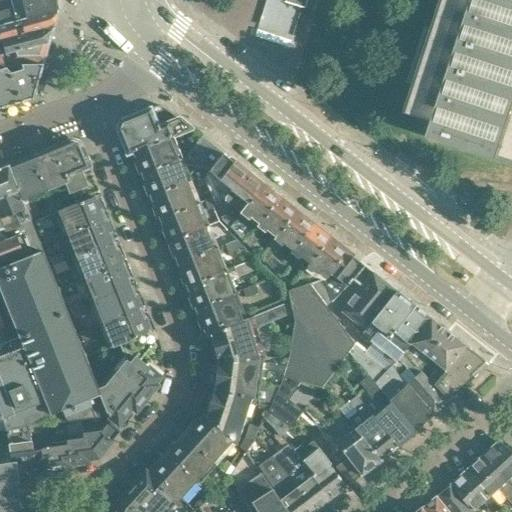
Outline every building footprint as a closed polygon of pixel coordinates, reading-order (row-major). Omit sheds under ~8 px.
[(59,9),(56,0),(0,0),(0,25),(6,24),(5,23),(59,9)] [(266,0),(257,30),(257,31),(256,36),(255,37),(288,48),(289,47),(290,42),(291,41),(302,7),(304,8),(304,7),(306,0),(266,0)] [(511,165),(511,0),(437,0),(428,28),(424,26),(406,83),(410,84),(401,112),(403,113),(418,118),(423,120),(430,122),(426,135),(426,136),(426,138),(511,165)] [(26,34),(54,27),(59,9),(5,23),(6,24),(0,25),(0,40),(2,40),(18,36),(15,26),(23,23),(26,34)] [(50,42),(54,27),(26,34),(18,36),(2,40),(6,54),(50,42)] [(23,63),(43,64),(50,42),(6,54),(4,54),(8,68),(23,63)] [(0,107),(33,97),(43,64),(23,63),(24,68),(11,73),(8,68),(0,70),(0,107)] [(68,94),(102,85),(97,67),(63,77),(68,94)] [(170,138),(191,129),(165,108),(164,107),(162,107),(161,106),(159,106),(157,106),(156,107),(132,116),(133,117),(124,121),(124,120),(122,121),(123,124),(122,128),(118,130),(119,131),(125,146),(124,146),(128,155),(136,152),(170,138)] [(179,159),(170,138),(136,152),(139,161),(138,166),(140,171),(144,172),(144,173),(179,159)] [(199,164),(213,146),(203,138),(188,156),(199,164)] [(99,190),(86,156),(84,157),(80,147),(82,147),(81,145),(77,146),(73,145),(71,141),(69,142),(70,143),(61,147),(60,145),(55,147),(72,192),(75,200),(99,190)] [(209,172),(223,154),(213,146),(199,164),(209,172)] [(72,192),(55,147),(32,156),(46,191),(65,183),(69,193),(72,192)] [(222,202),(246,172),(223,154),(209,172),(204,178),(216,204),(222,202)] [(46,191),(32,156),(9,165),(23,200),(46,191)] [(188,182),(179,159),(144,173),(148,184),(146,187),(149,193),(153,195),(188,182)] [(27,211),(23,200),(9,165),(0,168),(0,217),(6,233),(12,231),(14,236),(15,235),(22,253),(27,251),(41,245),(30,218),(27,211)] [(241,213),(263,185),(246,172),(222,202),(226,200),(241,213)] [(197,204),(188,182),(153,195),(157,206),(156,211),(158,216),(161,218),(162,218),(197,204)] [(257,226),(279,198),(263,185),(241,213),(235,221),(230,227),(245,242),(251,234),(257,226)] [(62,205),(59,198),(50,202),(52,209),(62,205)] [(102,221),(98,210),(100,207),(97,201),(94,199),(93,198),(59,212),(68,234),(102,221)] [(214,207),(210,198),(205,200),(209,209),(214,207)] [(275,240),(296,212),(279,198),(257,226),(265,232),(267,230),(275,236),(274,239),(275,240)] [(206,227),(197,204),(162,218),(165,227),(162,228),(168,242),(206,227)] [(40,214),(36,207),(27,211),(30,218),(40,214)] [(292,250),(312,225),(296,212),(275,240),(281,246),(284,243),(292,250)] [(235,221),(227,214),(222,217),(223,220),(230,227),(235,221)] [(6,233),(0,217),(0,241),(14,236),(12,231),(6,233)] [(111,242),(107,233),(109,229),(106,223),(103,222),(102,221),(68,234),(76,256),(111,242)] [(310,264),(330,239),(312,225),(292,250),(291,252),(298,259),(300,256),(309,263),(310,264)] [(214,248),(206,227),(168,242),(174,256),(177,255),(179,261),(214,248)] [(56,238),(53,231),(41,235),(44,243),(56,238)] [(236,239),(231,233),(222,237),(225,243),(236,239)] [(250,247),(256,239),(251,234),(245,242),(250,247)] [(15,235),(14,236),(0,241),(0,262),(22,253),(15,235)] [(244,246),(236,239),(225,243),(228,252),(244,246)] [(323,282),(346,252),(330,239),(310,264),(309,263),(292,285),(297,288),(322,278),(323,282)] [(123,264),(117,250),(115,251),(111,242),(76,256),(85,279),(123,264)] [(98,388),(86,357),(41,245),(27,251),(29,256),(0,267),(0,296),(5,308),(8,307),(20,336),(0,343),(0,412),(7,429),(7,431),(30,427),(29,424),(53,415),(55,422),(96,417),(90,398),(92,397),(98,388)] [(223,270),(214,248),(179,261),(184,273),(181,276),(184,283),(188,284),(223,270)] [(266,262),(272,253),(267,249),(260,257),(266,262)] [(351,282),(364,266),(346,252),(323,282),(331,302),(351,282)] [(65,260),(62,253),(50,258),(53,265),(65,260)] [(69,269),(65,260),(53,265),(57,273),(69,269)] [(252,261),(244,264),(248,273),(256,270),(252,261)] [(128,287),(125,280),(129,278),(123,264),(85,279),(94,300),(128,287)] [(281,277),(288,267),(282,264),(275,272),(281,277)] [(232,293),(223,270),(188,284),(193,295),(191,300),(193,305),(197,306),(197,307),(232,293)] [(366,331),(396,291),(373,273),(342,312),(365,331),(366,331)] [(355,343),(327,306),(331,302),(323,282),(322,278),(297,288),(289,291),(295,321),(290,356),(284,375),(303,380),(322,386),(349,351),(355,343)] [(258,293),(255,284),(243,289),(246,297),(258,293)] [(139,305),(136,299),(132,297),(128,287),(94,300),(103,322),(137,309),(137,308),(139,305)] [(382,348),(415,307),(396,291),(366,331),(365,331),(363,333),(382,348)] [(243,319),(232,293),(197,307),(202,319),(199,321),(202,327),(206,329),(208,335),(210,334),(244,321),(243,319)] [(83,305),(81,298),(68,302),(71,309),(83,305)] [(87,313),(83,305),(71,309),(75,318),(87,313)] [(398,360),(399,359),(404,353),(431,319),(415,307),(382,348),(398,360)] [(148,327),(145,321),(142,319),(137,309),(103,322),(113,347),(122,344),(121,342),(147,332),(146,331),(148,327)] [(211,338),(209,343),(211,348),(214,349),(218,361),(265,358),(263,352),(259,341),(261,341),(255,323),(253,324),(251,318),(251,317),(243,319),(244,321),(210,334),(211,338)] [(429,357),(448,333),(431,319),(404,353),(418,367),(427,356),(429,357)] [(92,325),(80,330),(84,339),(95,334),(92,325)] [(161,374),(149,364),(147,367),(139,360),(149,348),(155,346),(149,331),(147,332),(121,342),(122,344),(127,359),(116,372),(148,397),(157,386),(155,384),(160,378),(159,376),(161,374)] [(465,346),(448,333),(429,357),(441,366),(437,370),(436,369),(428,378),(434,385),(446,370),(465,346)] [(374,358),(355,343),(349,351),(365,370),(374,358)] [(486,368),(489,365),(465,346),(446,370),(434,385),(449,401),(463,388),(464,387),(486,368)] [(404,353),(399,359),(405,365),(411,371),(406,375),(403,378),(402,379),(432,416),(449,401),(434,385),(428,378),(418,367),(404,353)] [(214,367),(213,374),(215,377),(214,389),(253,397),(252,398),(272,402),(275,395),(279,386),(260,384),(265,358),(218,361),(217,366),(214,367)] [(376,387),(392,367),(393,366),(392,365),(388,369),(374,358),(365,370),(369,375),(367,376),(376,387)] [(402,379),(403,378),(393,366),(392,367),(376,387),(414,433),(432,416),(402,379)] [(148,397),(116,372),(106,385),(98,388),(92,397),(98,408),(119,425),(132,408),(136,411),(148,397)] [(287,403),(303,380),(284,375),(283,374),(279,386),(275,395),(272,402),(268,411),(289,426),(300,413),(287,403)] [(414,433),(376,387),(367,376),(360,382),(383,409),(375,416),(374,417),(398,446),(414,433)] [(237,443),(252,398),(253,397),(214,389),(213,392),(209,394),(207,399),(209,403),(206,414),(237,443)] [(374,417),(375,416),(358,396),(350,402),(358,412),(348,419),(352,425),(356,428),(381,461),(381,460),(398,446),(374,417)] [(268,411),(265,418),(269,422),(281,436),(289,426),(268,411)] [(237,443),(206,414),(200,420),(197,420),(192,425),(194,428),(186,436),(217,465),(237,444),(237,443)] [(97,458),(120,430),(109,422),(102,430),(83,432),(84,437),(67,439),(68,444),(69,444),(72,464),(88,462),(89,459),(97,458)] [(259,427),(250,424),(246,436),(240,447),(245,452),(247,450),(250,445),(254,438),(259,427)] [(381,461),(356,428),(352,425),(343,432),(345,435),(340,439),(334,430),(330,433),(349,457),(362,475),(381,461)] [(30,427),(7,431),(12,462),(16,462),(33,459),(31,449),(33,449),(31,435),(30,427)] [(217,465),(186,436),(179,444),(175,444),(171,449),(171,453),(169,455),(200,483),(217,465)] [(300,440),(291,447),(304,461),(315,474),(332,498),(346,487),(330,465),(332,463),(320,449),(313,439),(304,446),(300,440)] [(511,451),(500,442),(499,441),(497,442),(498,443),(483,456),(508,477),(509,478),(511,475),(511,451)] [(68,444),(33,449),(31,449),(33,459),(34,467),(39,466),(40,473),(73,468),(72,464),(69,444),(68,444)] [(315,474),(304,461),(288,444),(275,454),(315,510),(332,498),(315,474)] [(312,511),(315,510),(275,454),(259,466),(263,472),(264,473),(263,473),(273,489),(289,511),(312,511)] [(200,483),(169,455),(161,463),(158,463),(154,467),(155,470),(151,475),(150,476),(177,501),(178,500),(181,503),(200,483)] [(511,482),(509,479),(509,478),(508,477),(483,456),(481,459),(480,458),(468,470),(491,495),(501,486),(511,498),(511,482)] [(362,475),(349,457),(336,467),(349,484),(362,475)] [(232,464),(227,461),(221,468),(226,473),(232,464)] [(20,511),(16,475),(17,474),(16,462),(12,462),(0,462),(0,511),(20,511)] [(491,495),(468,470),(465,473),(465,472),(463,474),(464,474),(452,485),(451,484),(450,485),(473,511),(483,502),(488,507),(487,510),(489,511),(495,511),(501,507),(491,495)] [(136,482),(118,501),(141,511),(167,511),(177,501),(150,476),(151,475),(146,472),(145,473),(140,473),(136,478),(136,482)] [(289,511),(273,489),(263,473),(264,473),(263,472),(237,490),(246,503),(252,511),(289,511)] [(473,511),(450,485),(438,495),(450,511),(473,511)] [(212,494),(204,486),(199,492),(206,500),(212,494)] [(450,511),(438,495),(421,509),(423,511),(450,511)] [(141,511),(118,501),(117,506),(113,507),(110,511),(141,511)] [(252,511),(246,503),(232,511),(252,511)]
